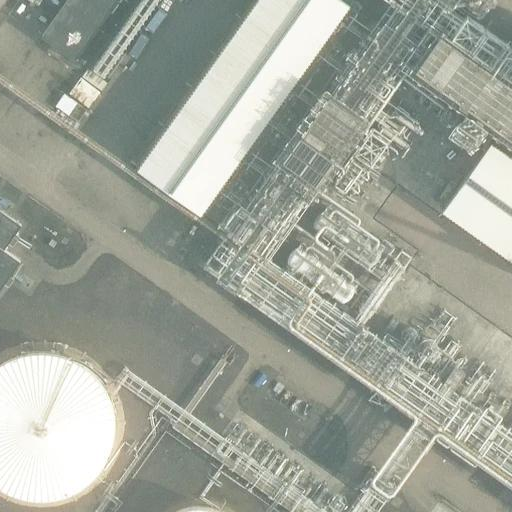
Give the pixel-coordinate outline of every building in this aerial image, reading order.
[(67,0),(41,37),(75,60),(117,0),(67,0)] [(248,0),(141,149),(207,196),(346,0),(248,0)] [(130,17),(96,70),(107,77),(141,24),(130,17)] [(511,156),(492,142),(444,212),(511,259),(511,156)] [(0,293),(23,261),(5,248),(21,225),(0,209),(0,293)] [(0,486),(17,496),(45,501),(73,495),(97,480),(114,457),(121,430),(118,401),(105,376),(83,357),(57,348),(28,348),(2,359),(0,360),(0,486)]
